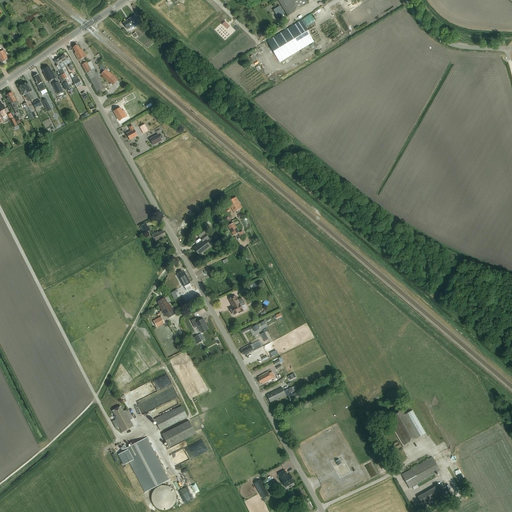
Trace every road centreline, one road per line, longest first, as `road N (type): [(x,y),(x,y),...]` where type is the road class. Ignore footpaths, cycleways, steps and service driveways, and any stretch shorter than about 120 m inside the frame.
road 1 (unclassified): [(321,511),(64,41)]
road 2 (residential): [(511,49),(450,44),(423,27),(406,0)]
